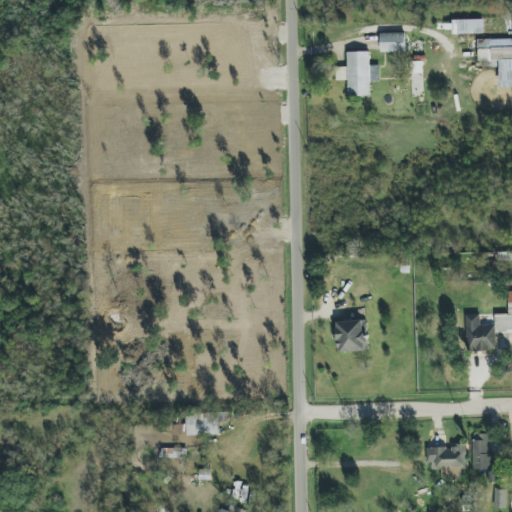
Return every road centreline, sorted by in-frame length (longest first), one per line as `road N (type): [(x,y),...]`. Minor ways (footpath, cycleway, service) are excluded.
road 1 (residential): [(307,511),(296,0)]
road 2 (residential): [(511,403),(306,407)]
